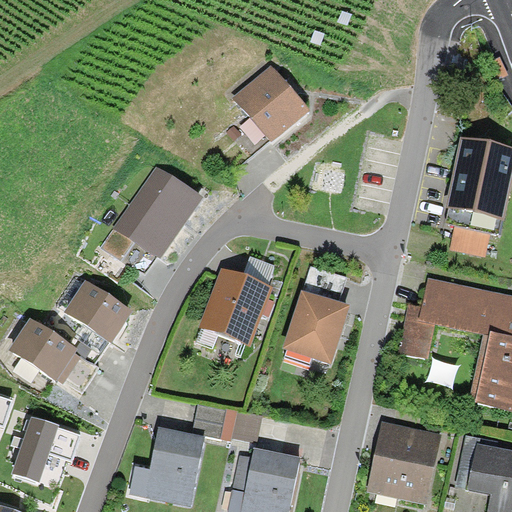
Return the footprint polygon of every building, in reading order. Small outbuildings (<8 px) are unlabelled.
[(308,114),(270,69),(233,100),(271,145),(308,114)] [(217,138),(238,169),(264,152),(244,121),(217,138)] [(511,194),(511,148),(462,138),(446,209),(451,210),(442,249),(485,259),(491,235),(497,236),(501,222),(506,223),(511,194)] [(204,200),(157,167),(101,248),(145,279),(158,260),(161,262),(204,200)] [(252,258),(244,278),(268,288),(276,268),(252,258)] [(340,344),(351,308),(340,304),(348,279),(312,267),(304,293),(301,292),(282,351),(332,367),(340,344)] [(244,278),(222,270),(200,329),(251,348),(273,289),(268,288),(244,278)] [(511,298),(430,281),(424,309),(407,305),(397,355),(430,362),(437,328),(481,337),(467,404),(511,413),(511,298)] [(133,314),(86,283),(66,313),(84,326),(110,343),(112,345),(124,327),(133,314)] [(76,350),(32,320),(10,353),(57,384),(59,382),(80,397),(98,369),(95,367),(77,355),(79,352),(76,350)] [(110,343),(84,326),(75,338),(81,342),(76,350),(79,352),(77,355),(95,367),(110,343)] [(14,404),(0,399),(0,432),(4,434),(14,404)] [(200,404),(193,433),(231,442),(232,438),(238,413),(200,404)] [(262,418),(238,413),(232,438),(257,443),(262,418)] [(81,439),(32,423),(15,475),(40,484),(49,456),(73,463),(81,439)] [(443,439),(384,425),(368,491),(427,505),(443,439)] [(192,508),(206,440),(183,435),(158,430),(150,471),(135,468),(130,495),(192,508)] [(482,440),(466,437),(456,487),(466,489),(466,491),(491,496),(487,511),(511,511),(511,451),(481,446),(482,440)] [(290,511),(301,462),(276,457),(257,453),(255,462),(242,460),(230,511),(290,511)]
